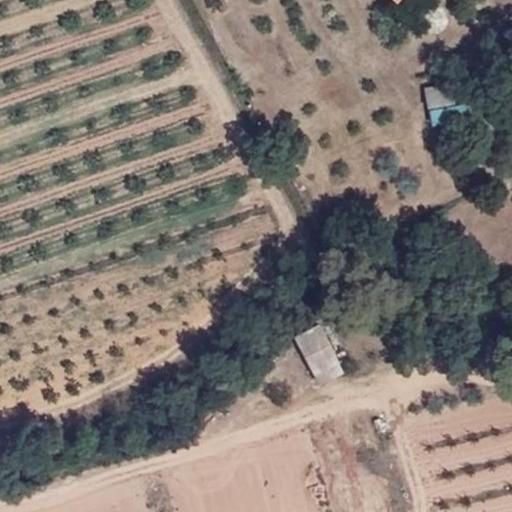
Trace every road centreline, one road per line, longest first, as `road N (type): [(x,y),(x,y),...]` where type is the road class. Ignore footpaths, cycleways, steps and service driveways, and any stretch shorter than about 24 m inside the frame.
road 1 (track): [(511,382),(450,360),(193,455),(0,499)]
road 2 (track): [(417,511),(383,385)]
